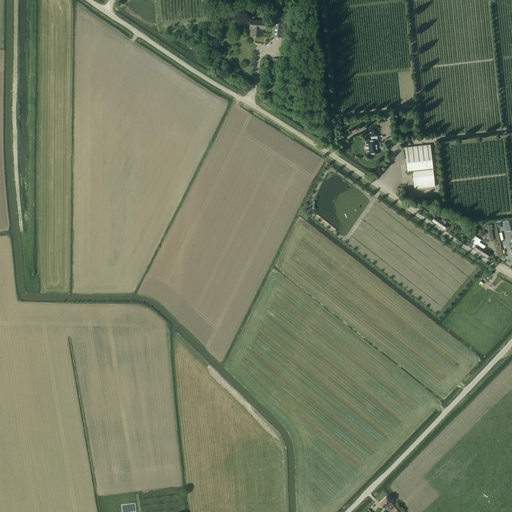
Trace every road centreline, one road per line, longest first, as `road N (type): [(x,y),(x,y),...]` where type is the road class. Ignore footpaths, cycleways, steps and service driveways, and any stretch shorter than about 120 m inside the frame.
road 1 (unclassified): [(511,278),(85,0)]
road 2 (unclassified): [(349,511),(511,342)]
